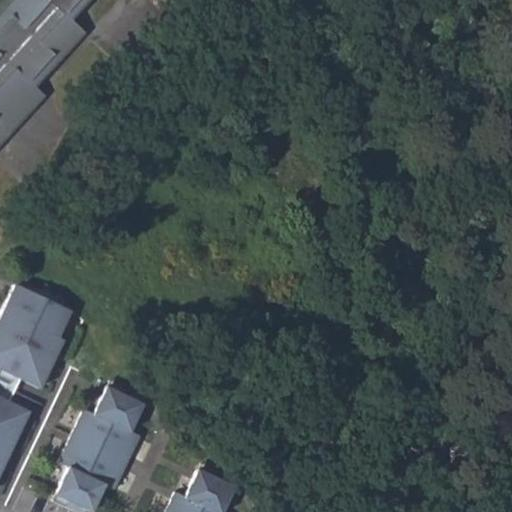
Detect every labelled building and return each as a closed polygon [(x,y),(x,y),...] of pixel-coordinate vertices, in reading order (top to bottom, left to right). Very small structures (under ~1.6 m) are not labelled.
[(12,0),(0,13),(0,144),(46,96),(37,88),(87,34),(73,20),(90,0),(12,0)] [(220,204),(233,217),(244,207),(232,194),(220,204)] [(45,281),(40,293),(50,299),(50,300),(60,305),(62,299),(45,281)] [(13,283),(0,310),(0,369),(4,371),(3,373),(12,378),(12,376),(39,388),(62,339),(57,336),(70,310),(50,300),(50,299),(40,293),(39,295),(13,283)] [(92,412),(83,408),(57,462),(66,466),(53,493),(54,494),(54,496),(63,500),(64,499),(90,511),(103,484),(113,489),(138,435),(129,430),(142,403),(117,391),(117,389),(107,384),(106,386),(105,385),(92,412)] [(0,469),(28,411),(2,399),(3,397),(0,395),(0,469)] [(174,491),(164,511),(220,511),(234,486),(221,480),(223,474),(211,468),(209,472),(199,468),(198,469),(197,469),(184,496),(174,491)]
